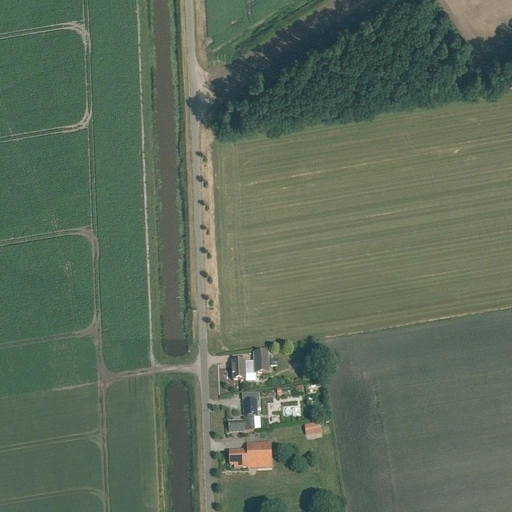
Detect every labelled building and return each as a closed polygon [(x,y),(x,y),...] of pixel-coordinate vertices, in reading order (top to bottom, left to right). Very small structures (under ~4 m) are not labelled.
[(269,375),(268,355),(254,355),(255,364),(245,365),(245,363),(232,364),(233,382),(246,381),(246,376),(269,375)] [(304,387),(295,388),(296,397),(305,396),(304,387)] [(243,420),(243,422),(229,423),(229,434),(245,433),(254,432),(253,419),(256,419),(256,417),(257,417),(256,401),(258,401),(258,395),(241,396),(242,401),(244,401),(245,417),(247,417),(247,419),(243,420)] [(305,437),(321,434),(319,423),(303,426),(305,437)] [(272,469),(271,445),(247,446),(247,453),(230,454),(231,468),(234,468),(234,470),(248,469),(248,470),(272,469)]
